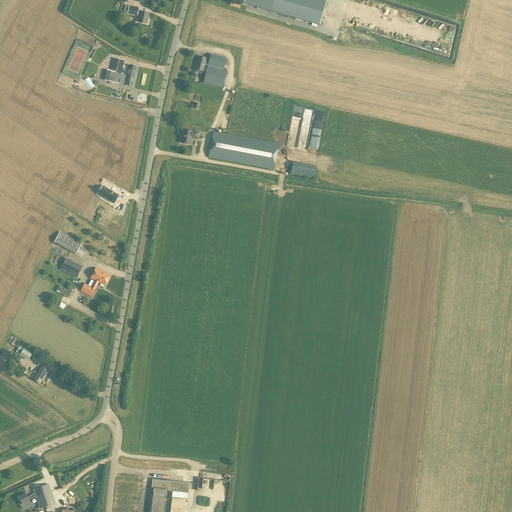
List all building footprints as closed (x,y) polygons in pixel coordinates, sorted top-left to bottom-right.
[(244,0),(244,1),(244,3),(247,4),(272,11),(274,0),(244,0)] [(139,8),(129,6),(125,5),(125,9),(123,8),(122,11),(125,11),(124,14),(127,14),(127,13),(137,16),(138,14),(140,15),(139,22),(147,24),(148,20),(147,19),(148,13),(138,11),(139,8)] [(222,88),(227,71),(224,70),(227,58),(211,54),(209,60),(200,57),(196,72),(201,74),(202,71),(204,65),(208,66),(203,83),(222,88)] [(125,84),(133,86),(134,82),(136,71),(137,67),(129,66),(127,75),(122,74),(124,60),(113,58),(111,71),(106,70),(104,80),(119,84),(119,83),(125,84)] [(198,139),(199,132),(183,129),(182,134),(183,134),(181,143),(190,145),(192,138),(198,139)] [(274,170),(279,144),(227,134),(213,131),(208,157),(274,170)] [(312,131),(310,140),(318,142),(320,133),(312,131)] [(315,166),(293,162),(291,171),(290,174),(313,179),(315,166)] [(118,196),(103,187),(99,194),(114,203),(118,196)] [(54,242),(76,254),(82,243),(60,232),(54,242)] [(60,269),(77,278),(83,266),(66,258),(60,269)] [(105,285),(109,276),(103,272),(96,268),(91,277),(95,280),(92,286),(85,283),(80,291),(92,297),(96,289),(95,289),(99,282),(105,285)] [(16,351),(20,354),(20,355),(28,360),(33,352),(21,344),(20,345),(18,343),(15,347),(18,349),(16,351)] [(34,379),(40,383),(43,378),(44,379),(49,372),(48,371),(49,369),(49,368),(45,365),(43,365),(42,367),(41,367),(34,379)] [(187,499),(189,483),(152,479),(151,489),(173,491),(172,497),(187,499)] [(39,509),(55,504),(55,503),(49,484),(33,489),(34,493),(27,497),(26,496),(28,495),(26,493),(19,498),(23,504),(35,497),(39,509)] [(163,511),(165,496),(153,494),(151,494),(148,511),(163,511)]
